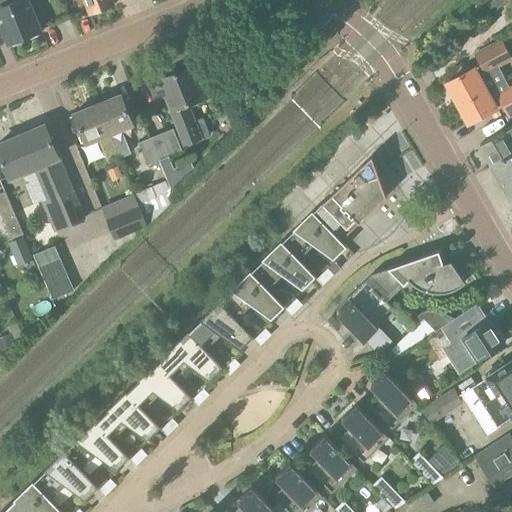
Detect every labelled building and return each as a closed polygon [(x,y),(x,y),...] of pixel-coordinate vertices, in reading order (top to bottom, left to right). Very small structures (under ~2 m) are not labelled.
[(0,0),(0,23),(8,44),(40,31),(27,0),(0,0)] [(83,0),(89,13),(113,4),(112,0),(83,0)] [(446,82),(457,103),(503,77),(497,66),(511,59),(500,40),(474,54),(479,64),(446,82)] [(201,138),(188,105),(213,95),(206,77),(193,82),(188,67),(162,77),(168,94),(166,94),(185,144),(201,138)] [(511,87),(510,89),(503,77),(457,103),(468,123),(503,104),(508,115),(511,112),(511,87)] [(122,93),(97,103),(119,157),(129,153),(121,130),(134,125),(122,93)] [(108,161),(119,157),(97,103),(73,112),(86,144),(99,139),(108,161)] [(48,199),(43,201),(55,230),(84,218),(45,124),(21,134),(39,177),(47,196),(48,199)] [(511,125),(479,144),(491,165),(511,153),(511,125)] [(172,128),(149,138),(158,160),(166,179),(176,175),(168,156),(182,150),(172,128)] [(21,171),(34,201),(47,196),(39,177),(21,134),(0,142),(0,155),(9,177),(21,171)] [(146,165),(158,160),(149,138),(137,143),(146,165)] [(511,153),(491,165),(511,201),(511,200),(511,153)] [(372,155),(313,211),(312,212),(330,229),(329,229),(340,241),(341,240),(343,238),(373,209),(371,206),(382,195),(377,183),(381,180),(372,155)] [(134,194),(138,205),(146,226),(175,198),(167,180),(134,194)] [(0,193),(0,211),(11,238),(22,234),(5,192),(0,193)] [(146,226),(138,205),(106,219),(120,251),(121,250),(146,226)] [(330,229),(312,212),(313,211),(312,210),(293,229),(294,230),(282,241),(282,242),(298,259),(299,259),(314,244),(333,258),(346,246),(341,240),(340,241),(329,229),(330,229)] [(8,242),(18,266),(32,260),(22,236),(8,242)] [(251,271),(251,272),(267,289),(268,289),(283,274),(302,288),(315,276),(299,259),(298,259),(282,242),(282,241),(281,240),(262,259),(263,260),(251,271)] [(38,266),(60,257),(55,245),(33,255),(38,266)] [(366,279),(386,301),(387,300),(404,284),(409,279),(411,282),(414,284),(417,286),(421,288),(424,289),(427,291),(431,291),(435,292),(438,292),(442,292),(446,291),(449,290),(453,289),(456,288),(459,286),(462,284),(465,282),(451,260),(443,263),(443,262),(439,250),(372,273),(366,279)] [(60,257),(38,266),(48,289),(52,299),(74,290),(69,279),(60,257)] [(322,285),(341,268),(335,261),(316,279),(322,285)] [(220,301),(220,302),(236,319),(237,319),(252,304),(271,318),(284,306),(268,289),(267,289),(251,272),(251,271),(250,270),(231,289),(232,290),(220,301)] [(393,306),(387,300),(386,301),(366,279),(347,297),(350,300),(337,312),(364,340),(379,326),(376,323),(393,306)] [(303,304),(297,298),(285,309),(291,315),(303,304)] [(205,349),(206,349),(221,334),(240,348),(253,336),(237,319),(236,319),(220,302),(220,301),(219,300),(200,319),(201,320),(189,331),(189,332),(205,349)] [(477,304),(441,326),(449,338),(451,337),(454,342),(445,348),(460,371),(506,341),(505,340),(504,340),(491,320),(491,319),(491,318),(486,321),(483,316),(484,315),(477,304)] [(424,317),(391,349),(397,355),(427,335),(435,330),(424,317)] [(260,345),(272,334),(266,328),(254,339),(260,345)] [(206,349),(205,349),(189,332),(189,331),(188,330),(168,349),(170,350),(158,361),(157,362),(174,379),(175,379),(190,364),(209,379),(222,366),(206,349)] [(11,333),(10,333),(0,337),(0,347),(2,352),(17,346),(14,340),(11,333)] [(377,356),(386,365),(396,356),(387,347),(377,356)] [(229,375),(241,364),(234,358),(223,369),(229,375)] [(139,380),(127,391),(126,392),(143,409),(144,409),(159,394),(178,409),(191,396),(175,379),(174,379),(157,362),(158,361),(157,360),(138,379),(139,380)] [(511,361),(458,396),(453,388),(423,408),(432,422),(462,402),(461,401),(464,399),(487,434),(511,418),(511,361)] [(379,392),(368,403),(392,428),(418,403),(394,378),(401,372),(394,362),(385,370),(371,384),(379,392)] [(198,405),(209,394),(203,388),(192,399),(198,405)] [(96,422),(95,422),(112,439),(113,439),(127,424),(147,439),(160,426),(144,409),(143,409),(126,392),(127,391),(126,390),(106,409),(108,410),(96,422)] [(363,461),(389,437),(356,403),(342,417),(351,426),(340,437),(363,461)] [(167,435),(178,424),(172,418),(161,429),(167,435)] [(113,439),(112,439),(95,422),(96,422),(95,420),(75,439),(77,440),(65,452),(64,452),(81,469),(82,469),(96,454),(116,469),(129,456),(113,439)] [(332,492),(357,468),(324,434),(310,448),(319,457),(308,467),(332,492)] [(475,456),(494,485),(511,473),(511,439),(509,434),(475,456)] [(136,465),(147,454),(141,448),(130,459),(136,465)] [(82,469),(81,469),(64,452),(65,452),(64,450),(44,469),(46,470),(34,482),(33,482),(50,499),(65,484),(85,499),(98,486),(82,469)] [(417,454),(410,460),(433,483),(443,477),(419,452),(417,454)] [(289,511),(305,511),(323,495),(290,462),(276,475),(284,484),(273,495),(289,511)] [(379,478),(373,484),(395,508),(406,501),(381,476),(379,478)] [(116,484),(110,478),(99,489),(105,495),(116,484)] [(15,500),(3,511),(2,511),(63,511),(50,499),(33,482),(34,482),(33,480),(13,499),(15,500)] [(356,484),(346,497),(362,509),(372,496),(356,484)] [(277,511),(251,485),(237,499),(242,503),(232,511),(277,511)] [(420,497),(427,507),(434,502),(428,492),(420,497)] [(341,502),(335,508),(338,511),(354,511),(343,500),(341,502)]
